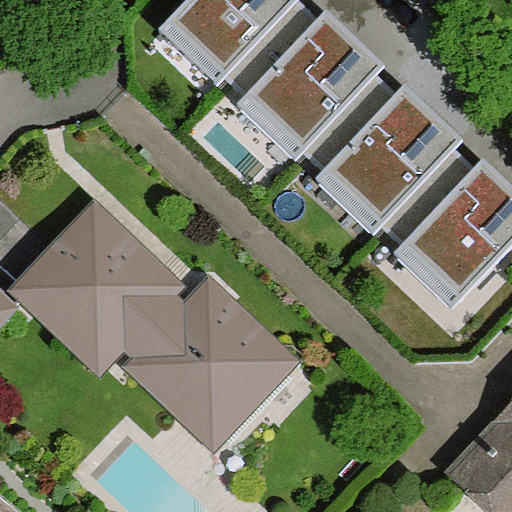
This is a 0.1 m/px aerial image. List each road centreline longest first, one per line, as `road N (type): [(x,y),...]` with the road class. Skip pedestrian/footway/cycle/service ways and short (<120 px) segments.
road 1 (unknown): [(74,40),(465,421)]
road 2 (residential): [(0,123),(111,0)]
